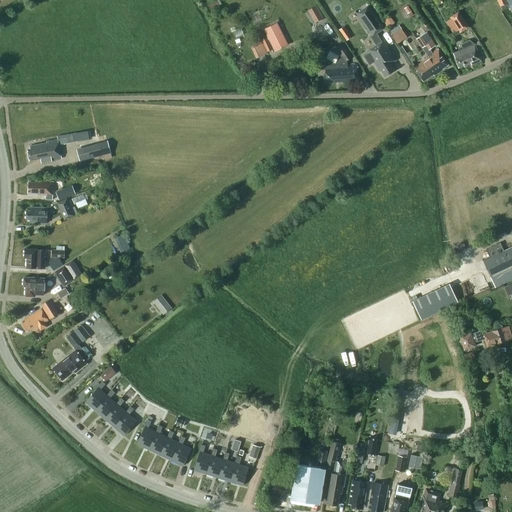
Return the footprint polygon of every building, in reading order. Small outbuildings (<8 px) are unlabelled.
[(219,5),(217,1),(210,5),(212,9),(219,5)] [(308,10),(315,23),(324,18),(317,5),(308,10)] [(450,17),(460,32),(469,26),(459,11),(450,17)] [(477,13),(470,19),(478,28),(485,22),(477,13)] [(391,86),(401,79),(399,77),(397,74),(403,70),(390,51),(389,52),(383,43),(390,38),(375,16),(364,24),(377,45),(376,46),(381,55),(372,61),(374,63),(370,66),(375,74),(379,71),(385,80),(387,79),(391,86)] [(390,16),(382,22),(386,29),(395,23),(390,16)] [(397,44),(407,37),(400,25),(389,32),(397,44)] [(275,50),(287,44),(279,28),(277,29),(273,28),(273,26),(265,30),(275,50)] [(491,53),(501,47),(490,30),(481,36),(491,53)] [(433,52),(430,49),(436,45),(427,32),(416,39),(428,56),(429,57),(415,67),(417,71),(416,71),(423,81),(433,74),(434,75),(449,65),(438,49),(433,52)] [(260,39),(266,52),(273,49),(267,36),(260,39)] [(471,64),(481,60),(475,45),(470,40),(463,43),(462,45),(463,50),(454,54),(459,67),(471,63),(471,64)] [(347,81),(348,85),(359,84),(357,66),(347,67),(347,62),(352,58),(344,45),(338,49),(337,46),(330,51),(326,58),(327,65),(325,65),(326,82),(347,81)] [(52,160),(62,158),(59,144),(88,139),(87,131),(58,136),(59,139),(47,141),(47,142),(30,146),(31,149),(28,149),(30,161),(41,158),(42,163),(52,161),(52,160)] [(77,149),(80,161),(111,152),(108,140),(77,149)] [(38,195),(53,195),(54,182),(36,181),(36,183),(28,183),(28,192),(38,192),(38,195)] [(57,192),(59,200),(73,195),(70,187),(57,192)] [(89,199),(87,194),(84,195),(84,194),(72,199),(75,204),(77,203),(78,206),(87,202),(86,200),(89,199)] [(72,207),(68,198),(57,202),(64,220),(78,214),(75,206),(72,207)] [(30,222),(46,223),(47,208),(31,207),(30,210),(27,210),(27,219),(30,219),(30,222)] [(99,218),(71,228),(75,240),(103,229),(99,218)] [(124,235),(116,239),(121,252),(130,248),(124,235)] [(484,261),(491,276),(495,285),(511,277),(511,247),(504,251),(500,243),(487,249),(491,257),(484,261)] [(59,257),(64,257),(65,246),(57,246),(57,249),(52,249),(52,257),(49,262),(54,270),(64,264),(59,257)] [(45,268),(46,255),(46,250),(37,249),(25,249),(25,258),(27,258),(27,268),(36,268),(45,268)] [(75,280),(65,265),(54,272),(64,287),(75,280)] [(26,296),(35,297),(35,294),(44,294),(45,278),(24,277),(24,286),(26,286),(26,296)] [(450,284),(413,301),(416,309),(421,319),(458,302),(450,284)] [(50,296),(54,302),(69,292),(66,288),(58,293),(57,292),(50,296)] [(172,308),(162,295),(153,301),(163,314),(172,308)] [(59,314),(50,299),(41,305),(44,309),(42,310),(42,309),(25,319),(26,321),(22,323),(27,331),(30,329),(31,330),(38,326),(41,330),(47,326),(45,322),(48,320),(48,319),(50,318),(50,319),(59,314)] [(81,325),(66,337),(76,349),(53,368),(62,380),(74,371),(75,372),(87,363),(85,361),(90,357),(89,356),(90,355),(84,346),(82,348),(79,344),(90,336),(81,325)] [(511,339),(511,336),(509,326),(492,331),(483,334),(482,330),(472,333),(472,332),(460,336),(464,350),(476,346),(475,342),(485,339),(487,348),(511,339)] [(475,358),(473,352),(464,355),(466,361),(475,358)] [(100,374),(106,381),(116,373),(110,366),(100,374)] [(108,396),(107,395),(101,389),(106,384),(102,381),(97,387),(98,388),(85,402),(95,410),(108,396)] [(117,404),(116,403),(110,398),(115,392),(112,389),(107,395),(108,396),(95,410),(105,419),(117,404)] [(127,413),(126,412),(120,406),(124,401),(121,398),(116,403),(117,404),(105,419),(114,427),(127,413)] [(127,413),(114,427),(124,435),(136,421),(129,414),(134,409),(131,406),(126,412),(127,413)] [(175,424),(183,427),(186,421),(178,417),(175,424)] [(157,432),(156,431),(148,428),(151,421),(148,419),(144,427),(145,427),(137,444),(148,449),(157,432)] [(168,438),(167,437),(160,433),(163,427),(159,425),(156,431),(157,432),(148,449),(160,455),(168,438)] [(180,443),(178,442),(171,439),(174,432),(170,430),(167,437),(168,438),(160,455),(171,461),(180,443)] [(180,443),(171,461),(183,466),(191,449),(182,444),(185,438),(182,436),(178,442),(180,443)] [(375,454),(378,439),(370,437),(367,453),(375,454)] [(326,463),(334,466),(341,443),(333,441),(326,463)] [(212,455),(211,455),(203,453),(205,446),(201,444),(199,452),(200,452),(194,470),(206,474),(212,455)] [(249,456),(257,459),(261,447),(253,444),(249,456)] [(224,459),(223,459),(215,456),(217,449),(213,448),(211,455),(212,455),(206,474),(218,478),(224,459)] [(328,450),(320,449),(317,462),(326,464),(328,450)] [(236,463),(235,463),(227,460),(230,453),(225,452),(223,459),(224,459),(218,478),(231,482),(236,463)] [(376,465),(384,466),(386,457),(378,455),(376,465)] [(407,457),(398,455),(396,470),(404,472),(407,457)] [(236,463),(231,482),(243,486),(249,467),(239,464),(241,457),(237,456),(235,463),(236,463)] [(410,458),(407,470),(420,473),(422,461),(410,458)] [(328,472),(323,503),(338,505),(340,493),(342,493),(343,486),(344,486),(346,475),(340,474),(342,466),(338,462),(336,461),(332,473),(328,472)] [(448,495),(458,497),(461,484),(460,483),(464,464),(456,462),(448,495)] [(314,482),(315,482),(317,471),(299,468),(295,499),(309,501),(311,489),(313,489),(314,482)] [(367,482),(353,480),(349,503),(352,504),(351,507),(363,509),(367,482)] [(374,482),(372,494),(369,508),(372,509),(371,511),(380,511),(381,510),(384,511),(386,497),(389,485),(374,482)] [(406,511),(412,488),(398,485),(391,511),(406,511)] [(441,494),(426,489),(424,495),(423,495),(417,511),(445,511),(449,503),(439,500),(441,494)] [(496,505),(495,496),(488,497),(489,506),(496,505)] [(474,502),(475,511),(484,509),(483,501),(474,502)]
